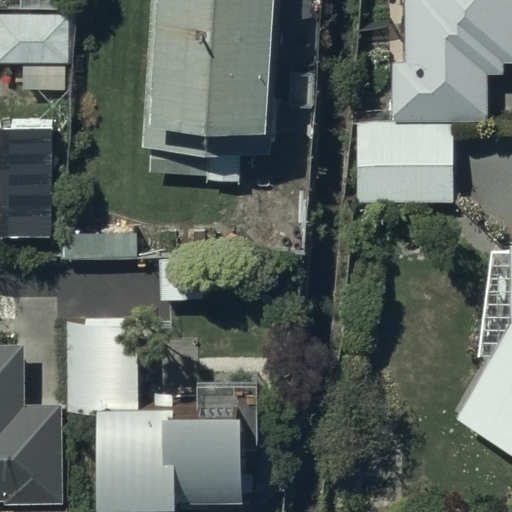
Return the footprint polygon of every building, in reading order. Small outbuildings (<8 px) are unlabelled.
[(273,0),(153,0),(145,126),(265,134),(273,0)] [(392,120),(357,120),(357,199),(454,199),(454,118),(488,118),(488,71),(504,70),(504,59),(511,59),(511,0),(404,0),(404,59),(392,59),(392,120)] [(59,4),(0,3),(0,43),(58,44),(59,4)] [(282,148),(312,151),(318,78),(290,76),(287,113),(284,113),(282,148)] [(483,352),(490,352),(459,413),(511,443),(511,241),(511,242),(511,257),(495,258),(483,352)] [(218,256),(159,256),(160,296),(217,295),(218,256)] [(156,257),(72,257),(74,287),(156,285),(156,257)] [(256,466),(244,466),(243,406),(179,406),(179,401),(141,402),(140,317),(66,318),(67,409),(99,408),(100,498),(244,497),(244,488),(256,488),(256,466)] [(0,497),(64,498),(64,400),(25,400),(25,342),(0,341),(0,497)]
